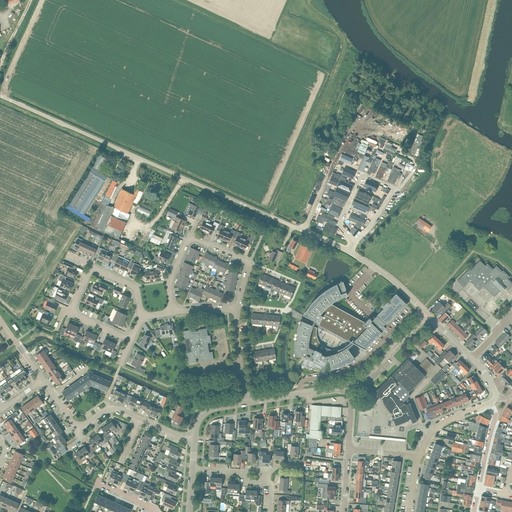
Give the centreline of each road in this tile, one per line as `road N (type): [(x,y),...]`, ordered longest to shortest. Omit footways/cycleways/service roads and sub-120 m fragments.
road 1 (unclassified): [(303,230),(0,96)]
road 2 (residential): [(236,309),(247,262),(191,238),(168,283),(172,311)]
road 3 (residential): [(194,439),(112,408),(73,424),(42,380)]
road 4 (residential): [(71,310),(96,269),(134,286),(141,316)]
